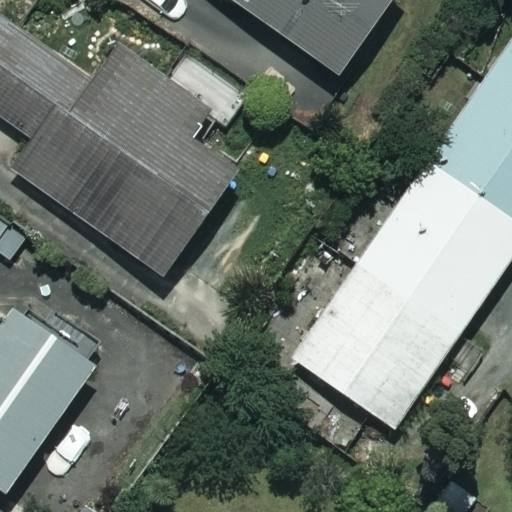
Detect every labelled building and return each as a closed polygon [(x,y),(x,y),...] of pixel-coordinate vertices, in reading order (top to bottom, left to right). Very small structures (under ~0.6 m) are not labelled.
[(388,0),(230,0),(333,75),(388,0)] [(511,0),(446,0),(423,34),(485,76),(292,360),(394,429),(511,255),(511,0)] [(0,118),(24,135),(2,166),(158,274),(234,165),(179,128),(196,103),(116,47),(94,80),(0,14),(0,118)] [(228,300),(169,264),(144,307),(203,343),(228,300)] [(16,302),(0,324),(0,491),(2,493),(97,359),(16,302)]
